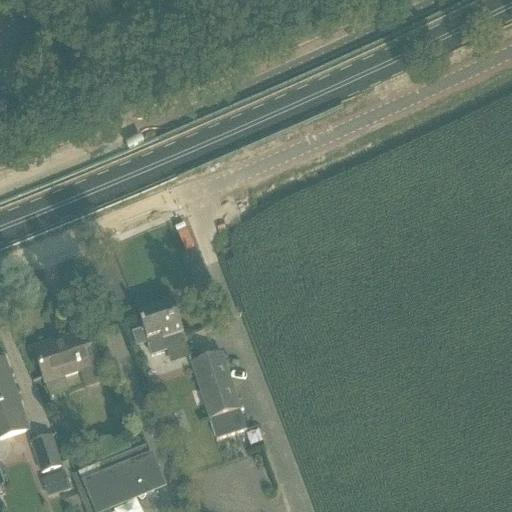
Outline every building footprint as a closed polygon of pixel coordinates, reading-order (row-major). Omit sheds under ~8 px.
[(21,39),(19,44),(21,49),(26,50),(30,49),(31,44),(30,40),(26,38),(21,39)] [(0,131),(11,127),(0,98),(0,131)] [(174,307),(139,318),(149,349),(148,349),(151,360),(186,349),(181,332),(182,331),(174,307)] [(86,393),(105,386),(88,337),(53,349),(53,347),(34,354),(46,389),(81,378),(86,393)] [(193,366),(217,443),(247,434),(240,413),(242,413),(223,356),(193,366)] [(0,444),(27,435),(3,364),(0,364),(0,444)] [(182,438),(172,415),(155,422),(164,445),(182,438)] [(42,483),(48,502),(72,493),(67,481),(73,479),(68,464),(61,466),(52,438),(31,445),(41,477),(62,470),(63,475),(42,483)] [(101,468),(104,476),(83,485),(93,511),(109,511),(109,509),(165,486),(153,456),(149,458),(146,450),(101,468)]
